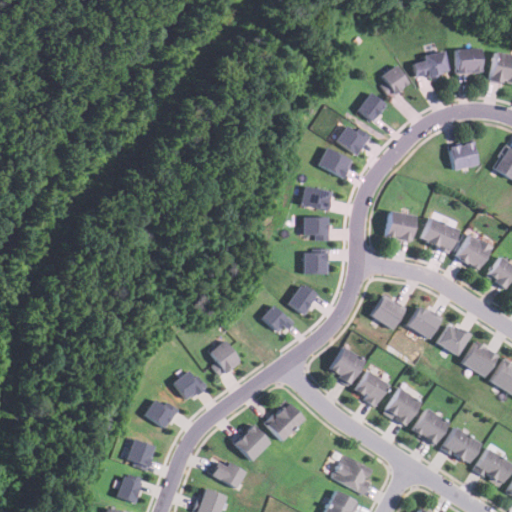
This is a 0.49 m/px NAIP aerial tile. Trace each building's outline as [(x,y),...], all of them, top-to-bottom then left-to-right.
[(452,49),(452,73),(477,73),(477,49),(452,49)] [(419,61),(409,64),(413,79),(444,71),(439,51),(418,57),(419,61)] [(486,80),(511,84),(511,77),(511,55),(490,52),(486,80)] [(387,95),(406,84),(395,64),(376,75),(387,95)] [(384,102),(366,92),(355,110),(372,121),(384,102)] [(332,139),(355,155),(368,135),(355,126),(353,131),(343,124),(332,139)] [(446,146),(449,169),(474,165),(471,142),(446,146)] [(314,165),(342,176),(349,158),(322,147),(314,165)] [(511,171),(511,153),(504,148),(490,169),(506,180),(511,171)] [(296,203),(325,210),(330,191),(301,184),(296,203)] [(381,237),(407,241),(411,215),(385,212),(381,237)] [(326,216),(300,215),(300,234),(313,234),(313,239),(326,240),(326,216)] [(445,252),(454,230),(426,217),(416,239),(445,252)] [(474,270),(487,247),(466,234),(452,257),(474,270)] [(325,273),(325,250),(300,251),(301,273),(325,273)] [(501,289),(511,274),(511,267),(497,257),(483,277),(501,289)] [(284,302),(301,314),(314,295),(298,283),(284,302)] [(390,328),(402,309),(380,296),(368,315),(390,328)] [(288,321),(270,303),(258,316),(276,333),(288,321)] [(404,325),(427,338),(437,318),(415,306),(404,325)] [(433,343),(455,355),(467,334),(445,322),(433,343)] [(238,362),(222,339),(206,350),(213,361),(208,364),(217,376),(238,362)] [(459,362),(482,376),(495,354),(472,341),(459,362)] [(361,360),(339,346),(324,371),(345,385),(361,360)] [(510,394),(511,390),(511,364),(501,358),(487,381),(510,394)] [(192,377),(185,369),(169,381),(184,400),(203,385),(195,374),(192,377)] [(350,392),(372,405),(385,384),(363,370),(350,392)] [(417,402),(396,387),(380,411),(401,426),(417,402)] [(175,408),(163,400),(160,404),(151,397),(140,413),(162,428),(175,408)] [(279,440),(300,418),(284,402),(262,423),(279,440)] [(430,444),(445,422),(423,407),(408,429),(430,444)] [(229,442),(247,461),(267,442),(249,423),(229,442)] [(477,444),(451,426),(437,446),(463,464),(477,444)] [(152,444),(130,437),(122,460),(145,468),(152,444)] [(509,465),(484,447),(469,468),(494,486),(509,465)] [(340,454),(331,449),(321,471),(330,475),(340,454)] [(327,476),(357,493),(369,470),(340,454),(327,476)] [(213,459),(205,474),(231,488),(241,470),(225,461),(222,466),(213,459)] [(511,472),(502,491),(511,496),(511,472)] [(140,482),(120,474),(112,495),(132,503),(140,482)] [(200,486),(190,511),(214,511),(222,494),(200,486)] [(346,511),(353,501),(331,489),(318,511),(346,511)]
